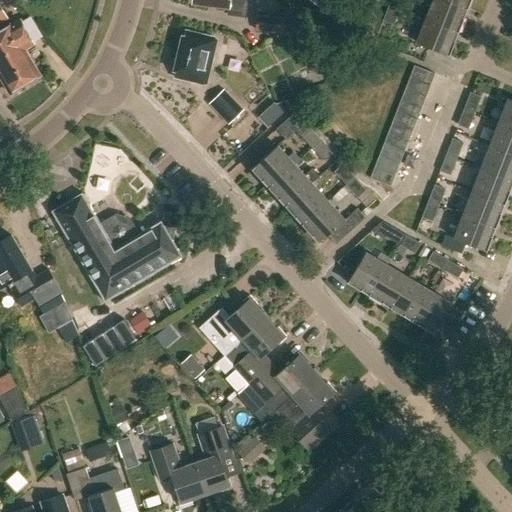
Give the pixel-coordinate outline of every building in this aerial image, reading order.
[(194,0),(194,3),(213,6),(213,9),(230,11),(230,16),(246,18),(248,0),(194,0)] [(390,0),(388,6),(399,10),(402,0),(390,0)] [(462,17),(465,9),(465,8),(444,0),(417,0),(417,1),(431,7),(426,20),(456,32),(458,33),(464,18),(462,17)] [(444,0),(465,8),(465,9),(468,10),(471,0),(444,0)] [(0,25),(8,21),(0,6),(0,25)] [(393,24),(399,10),(388,6),(383,20),(393,24)] [(303,13),(291,19),(297,30),(308,24),(303,13)] [(255,29),(282,33),(284,18),(257,15),(255,29)] [(456,32),(426,20),(418,17),(414,25),(422,29),(416,44),(449,57),(455,42),(452,41),(456,32)] [(32,47),(18,24),(0,34),(0,84),(7,96),(38,77),(23,52),(32,47)] [(215,41),(186,34),(176,76),(205,83),(215,41)] [(435,74),(414,66),(410,77),(430,85),(435,74)] [(426,96),(430,85),(410,77),(406,88),(426,96)] [(421,107),(426,96),(406,88),(401,100),(421,107)] [(243,109),(224,89),(208,104),(228,124),(243,109)] [(463,109),(474,114),(480,96),(470,92),(463,109)] [(287,100),(276,104),(284,113),(290,107),(287,100)] [(417,119),(421,107),(401,100),(397,111),(417,119)] [(511,101),(508,100),(499,123),(511,127),(511,101)] [(468,129),(474,114),(463,109),(457,125),(468,129)] [(412,130),(417,119),(397,111),(392,122),(412,130)] [(312,148),(320,140),(295,112),(276,129),(285,139),(296,130),(312,148)] [(408,141),(412,130),(392,122),(388,133),(408,141)] [(511,127),(499,123),(490,146),(511,154),(511,127)] [(404,152),(408,141),(388,133),(384,145),(404,152)] [(445,155),(456,159),(462,142),(452,138),(445,155)] [(332,153),(320,140),(312,148),(323,160),(332,153)] [(399,164),(404,152),(384,145),(379,156),(399,164)] [(261,182),(264,180),(270,187),(294,164),(277,146),(250,170),(261,182)] [(511,154),(490,146),(481,169),(511,181),(511,182),(511,181),(511,154)] [(450,175),(456,159),(445,155),(439,170),(450,175)] [(395,175),(399,164),(379,156),(375,167),(395,175)] [(278,201),(280,199),(286,205),(286,206),(311,183),(318,177),(311,169),(304,175),(294,164),(270,187),(268,189),(278,201)] [(346,185),(355,177),(343,164),(334,172),(346,185)] [(370,178),(390,186),(395,175),(375,167),(370,178)] [(481,169),(472,193),(502,204),(502,205),(505,206),(510,191),(508,190),(511,182),(511,181),(481,169)] [(366,190),(355,177),(346,185),(358,198),(366,190)] [(297,217),(303,224),(328,202),(311,183),(286,206),(286,205),(284,207),(295,219),(297,217)] [(434,184),(427,202),(438,206),(445,189),(434,184)] [(374,198),(366,190),(358,198),(365,206),(374,198)] [(463,216),(494,228),(496,229),(501,214),(499,213),(502,205),(502,204),(472,193),(463,216)] [(100,225),(82,194),(51,212),(104,303),(182,257),(161,222),(139,235),(134,227),(129,230),(126,226),(116,223),(112,226),(108,220),(100,225)] [(303,224),(301,226),(312,237),(314,235),(320,243),(327,237),(335,245),(364,219),(356,210),(345,220),(328,202),(303,224)] [(438,206),(427,202),(421,217),(432,222),(438,206)] [(463,216),(454,239),(487,252),(492,237),(490,236),(494,228),(463,216)] [(385,235),(400,244),(406,235),(390,226),(385,235)] [(400,244),(396,251),(403,256),(407,249),(414,253),(419,243),(406,235),(400,244)] [(0,242),(0,289),(5,286),(8,285),(21,308),(35,300),(43,314),(65,302),(56,287),(58,286),(48,269),(36,277),(12,236),(0,242)] [(442,270),(448,260),(433,251),(427,261),(442,270)] [(362,293),(364,290),(371,294),(388,266),(366,252),(349,281),(351,282),(349,285),(362,293)] [(462,269),(448,260),(442,270),(457,278),(462,269)] [(384,306),(385,303),(392,307),(409,278),(388,266),(371,294),(372,295),(370,298),(384,306)] [(407,316),(414,320),(431,291),(409,278),(392,307),(393,308),(391,311),(405,319),(407,316)] [(431,291),(414,320),(415,320),(413,323),(426,331),(428,328),(435,333),(452,304),(431,291)] [(224,356),(268,316),(250,296),(243,302),(245,305),(230,318),(222,309),(200,328),(224,356)] [(73,319),(66,301),(65,302),(43,314),(39,317),(49,333),(73,319)] [(77,329),(93,322),(87,307),(71,314),(77,329)] [(249,384),(272,364),(264,355),(278,342),(280,343),(287,337),(268,316),(224,356),(236,369),(225,379),(238,394),(243,391),(250,384),(249,384)] [(95,367),(137,340),(124,319),(82,346),(95,367)] [(265,401),(275,412),(319,373),(300,352),(293,359),(295,361),(280,374),(272,364),(249,384),(250,384),(243,391),(258,408),(265,401)] [(180,364),(194,380),(204,371),(191,355),(180,364)] [(10,372),(0,377),(0,402),(10,420),(30,409),(10,372)] [(319,373),(275,412),(308,450),(330,430),(313,411),(328,398),(329,400),(337,393),(319,373)] [(108,411),(116,426),(130,419),(122,404),(108,411)] [(36,416),(21,421),(29,447),(44,442),(36,416)] [(194,464),(206,501),(232,492),(230,484),(228,484),(220,460),(231,456),(222,428),(218,429),(214,417),(195,423),(200,435),(199,436),(207,459),(194,464)] [(251,435),(235,450),(249,465),(267,449),(256,437),(254,439),(251,435)] [(180,510),(206,501),(194,464),(181,468),(173,445),(150,453),(159,481),(172,476),(180,500),(177,501),(180,510)] [(63,454),(66,466),(83,460),(80,449),(63,454)] [(135,452),(122,456),(127,469),(139,465),(135,452)] [(57,466),(51,472),(52,476),(55,482),(62,480),(61,476),(57,466)] [(89,479),(85,469),(66,475),(75,502),(88,497),(93,511),(121,511),(114,492),(123,489),(117,470),(89,479)] [(67,511),(63,496),(42,503),(44,511),(32,511),(31,507),(16,511),(67,511)]
